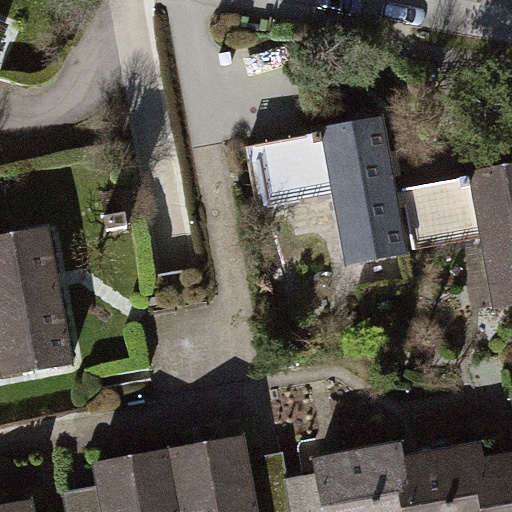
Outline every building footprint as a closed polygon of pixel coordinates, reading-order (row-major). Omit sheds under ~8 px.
[(383,128),(246,156),(259,222),(331,207),(345,279),(411,265),(398,200),(383,128)] [(511,177),(398,200),(411,265),(482,251),(497,322),(511,318),(511,177)] [(54,234),(0,242),(0,388),(78,376),(54,234)] [(245,438),(169,451),(179,511),(293,511),(288,480),(284,455),(250,461),(245,438)] [(479,445),(396,459),(404,511),(491,511),(482,458),(479,445)] [(393,446),(313,460),(316,476),(288,480),(293,511),(404,511),(396,459),(393,446)] [(179,511),(169,451),(93,464),(97,488),(65,493),(68,511),(179,511)] [(511,511),(511,453),(482,458),(491,511),(511,511)] [(34,511),(33,502),(0,508),(0,511),(34,511)]
